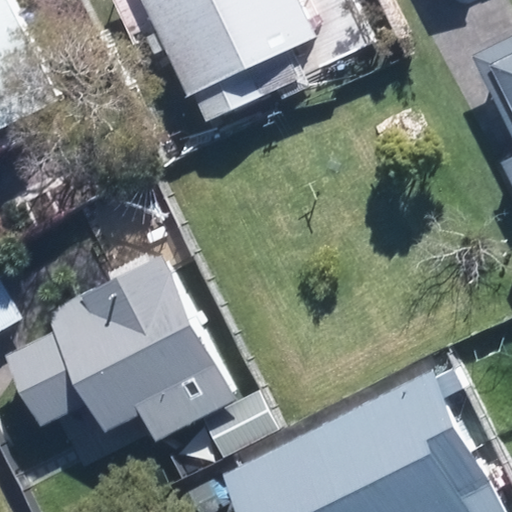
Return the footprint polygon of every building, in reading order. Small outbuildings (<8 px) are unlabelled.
[(0,0),(0,153),(54,128),(45,111),(75,97),(29,0),(0,0)] [(163,0),(204,86),(208,85),(223,114),(287,84),(293,96),(323,82),(317,70),(383,39),(364,0),(163,0)] [(511,49),(506,53),(510,61),(496,68),(511,102),(511,49)] [(0,255),(17,247),(0,212),(0,255)] [(252,391),(178,246),(61,306),(69,322),(20,347),(56,418),(104,394),(119,425),(156,406),(170,433),(252,391)] [(0,332),(36,313),(7,260),(0,263),(0,332)] [(511,511),(511,483),(450,360),(239,466),(262,511),(511,511)]
